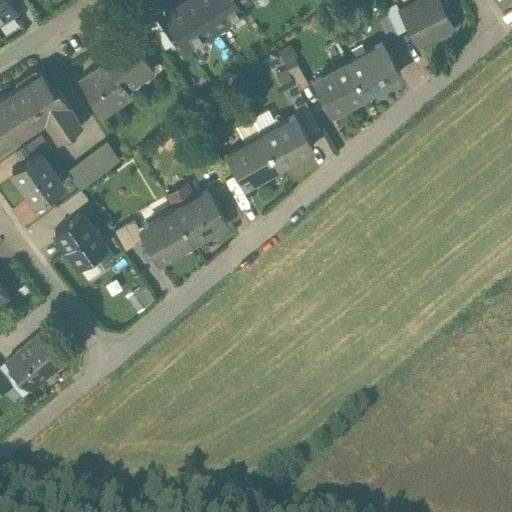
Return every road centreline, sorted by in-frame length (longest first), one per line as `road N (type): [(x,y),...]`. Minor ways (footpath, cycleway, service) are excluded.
road 1 (residential): [(109,361),(490,36),(477,0)]
road 2 (residential): [(109,361),(0,213)]
road 3 (residential): [(0,451),(109,361)]
